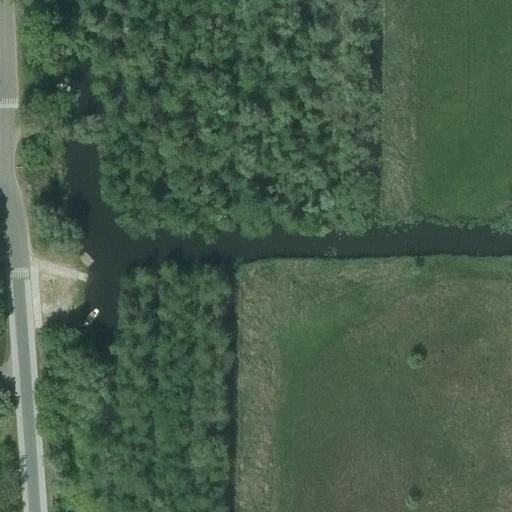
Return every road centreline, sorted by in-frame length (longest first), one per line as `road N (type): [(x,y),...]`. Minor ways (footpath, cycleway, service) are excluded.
road 1 (tertiary): [(35,511),(16,241),(0,178)]
road 2 (tertiary): [(0,154),(10,111),(5,0)]
